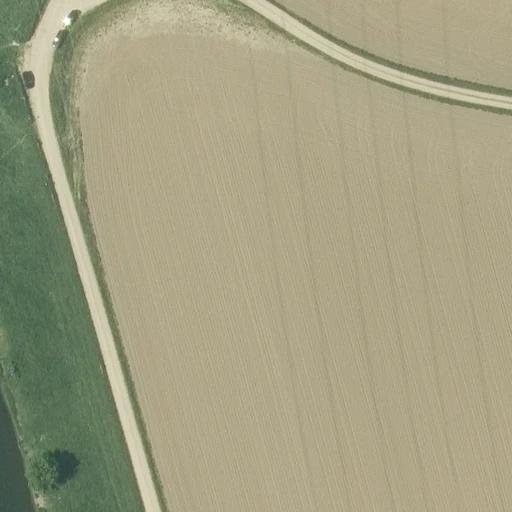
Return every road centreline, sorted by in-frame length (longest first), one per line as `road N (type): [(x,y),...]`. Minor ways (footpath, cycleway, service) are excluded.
road 1 (track): [(61,0),(38,84),(45,127),(153,511)]
road 2 (track): [(511,115),(457,106),(348,67),(247,0)]
